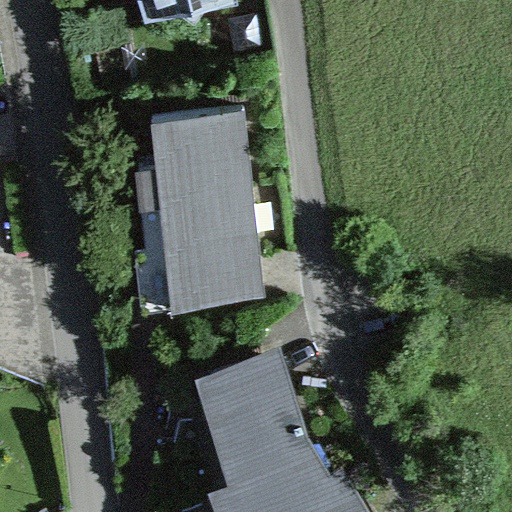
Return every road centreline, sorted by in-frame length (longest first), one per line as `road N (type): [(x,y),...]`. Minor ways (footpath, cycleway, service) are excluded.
road 1 (residential): [(262,0),(297,251),(326,364),(412,511)]
road 2 (residential): [(82,511),(5,0)]
